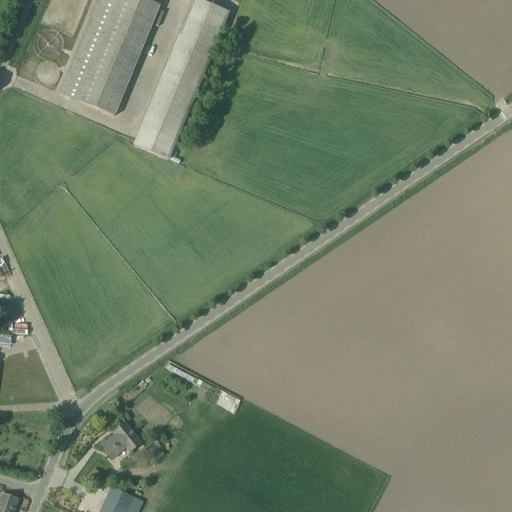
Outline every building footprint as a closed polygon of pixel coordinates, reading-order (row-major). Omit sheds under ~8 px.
[(114,117),(159,6),(145,0),(98,0),(59,94),(114,117)] [(197,0),(194,0),(135,144),(134,147),(168,161),(229,13),(197,0)] [(223,392),(216,404),(232,414),(239,402),(223,392)] [(141,444),(125,423),(113,433),(116,436),(112,439),(112,438),(101,446),(112,460),(126,448),(130,453),(141,444)] [(91,472),(87,478),(94,484),(99,478),(91,472)] [(111,488),(99,511),(127,511),(134,498),(111,488)] [(0,511),(13,511),(18,499),(2,494),(0,499),(0,511)]
